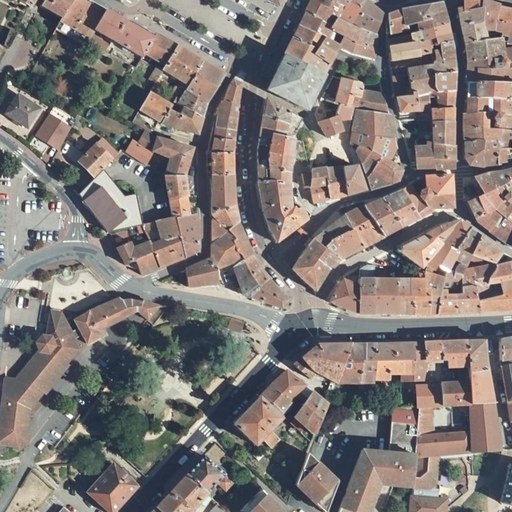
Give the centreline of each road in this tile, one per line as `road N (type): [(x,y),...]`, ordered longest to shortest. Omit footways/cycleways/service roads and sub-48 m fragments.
road 1 (unclassified): [(138,288),(202,253),(198,156),(209,109),(236,61)]
road 2 (secondary): [(263,72),(245,160),(257,225),(306,323)]
road 3 (primary): [(306,323),(132,511)]
road 4 (primary): [(489,328),(354,332),(306,323)]
road 5 (residential): [(306,323),(138,288)]
road 6 (unclassified): [(0,144),(50,181),(73,217),(77,257)]
